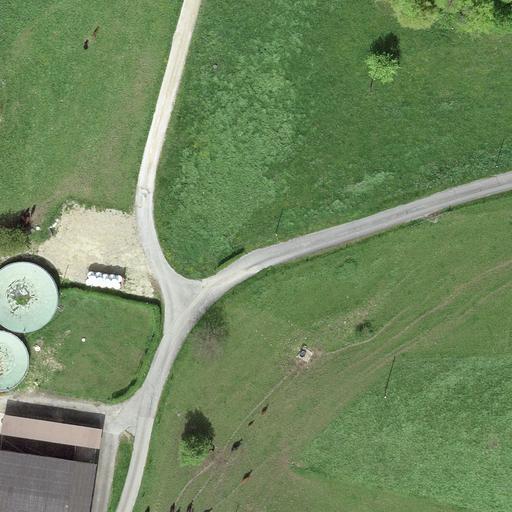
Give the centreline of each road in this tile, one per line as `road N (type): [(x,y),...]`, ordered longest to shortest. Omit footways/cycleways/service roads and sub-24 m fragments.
road 1 (track): [(194,0),(158,109),(142,218),(182,290)]
road 2 (track): [(146,427),(0,406)]
